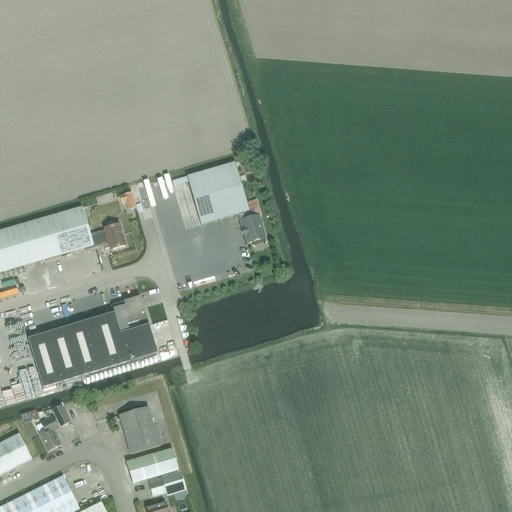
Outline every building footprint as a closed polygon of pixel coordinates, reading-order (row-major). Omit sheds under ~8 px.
[(249,210),(235,163),(172,181),(174,187),(188,183),(201,226),(243,214),(245,219),(240,221),(247,245),(267,239),(260,215),(256,216),(254,209),(249,210)] [(86,253),(102,248),(102,247),(109,245),(111,252),(126,248),(120,227),(105,231),(105,233),(91,237),(83,210),(0,234),(0,275),(85,251),(86,253)] [(158,354),(140,297),(112,306),(115,314),(28,340),(43,389),(158,354)] [(53,412),(62,428),(71,424),(63,407),(53,412)] [(159,448),(149,409),(120,418),(131,455),(159,448)] [(38,418),(36,411),(21,415),(23,423),(38,418)] [(49,452),(60,446),(61,446),(53,432),(60,428),(55,418),(45,423),(49,432),(40,436),(49,452)] [(19,434),(0,444),(0,475),(32,460),(19,434)] [(173,450),(127,463),(133,485),(179,471),(173,450)] [(150,485),(153,497),(166,494),(167,497),(186,491),(181,473),(162,478),(163,481),(150,485)] [(0,511),(76,511),(80,510),(63,477),(0,509),(0,511)]
